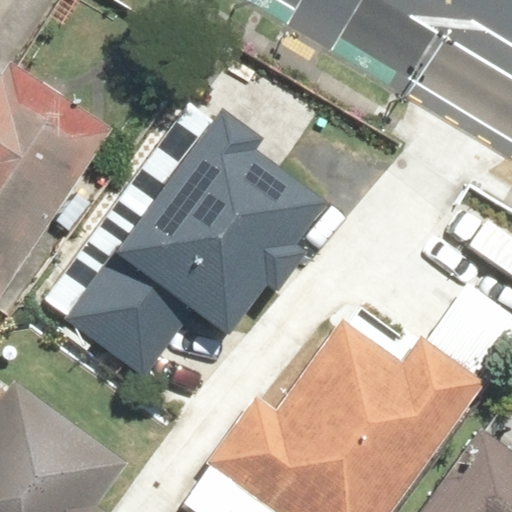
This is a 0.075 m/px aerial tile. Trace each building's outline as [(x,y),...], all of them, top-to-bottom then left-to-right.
[(0,300),(110,146),(0,67),(0,300)] [(91,225),(54,274),(82,295),(62,323),(145,385),(193,321),(224,345),(262,293),(276,303),(307,261),(289,248),(325,199),(215,117),(119,246),(91,225)] [(199,511),(198,511),(389,511),(474,391),(345,301),(270,409),(257,400),(185,502),(199,511)] [(0,511),(104,511),(130,476),(6,388),(0,397),(0,511)] [(511,511),(511,446),(476,418),(404,511),(511,511)]
